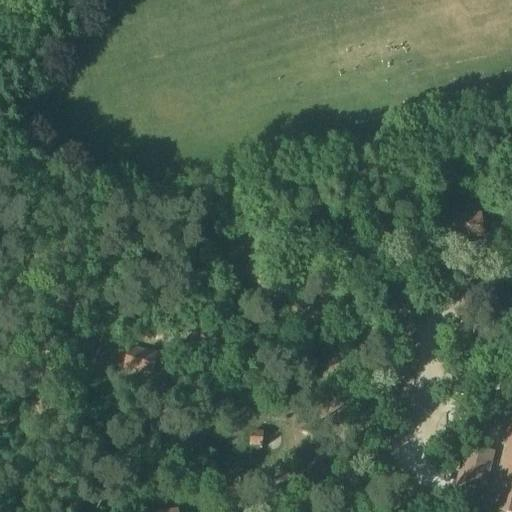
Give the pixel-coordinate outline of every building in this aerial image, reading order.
[(455,240),(483,236),(480,215),(452,218),(455,240)] [(352,233),(322,234),(322,251),(352,250),(352,233)] [(266,291),(280,273),(258,256),(244,274),(266,291)] [(151,377),(157,355),(130,348),(124,369),(151,377)] [(498,511),(511,511),(511,431),(508,430),(505,446),(509,447),(493,511),(498,511)] [(262,450),(263,435),(250,434),(248,449),(262,450)]
